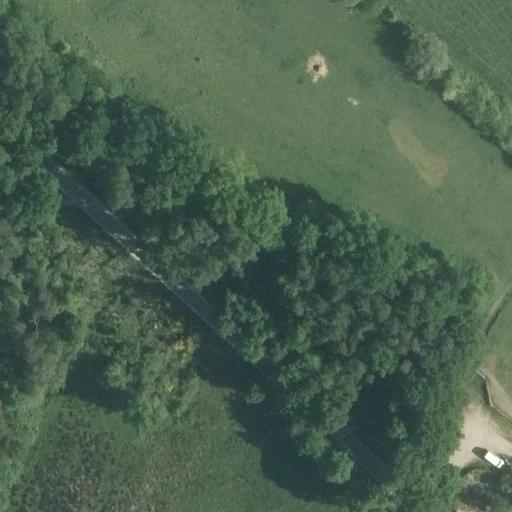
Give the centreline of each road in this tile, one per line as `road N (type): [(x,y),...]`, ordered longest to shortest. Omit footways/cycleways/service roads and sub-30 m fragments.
road 1 (unclassified): [(0,130),(299,396),(411,511)]
road 2 (unknown): [(449,511),(467,420),(490,411),(511,428)]
